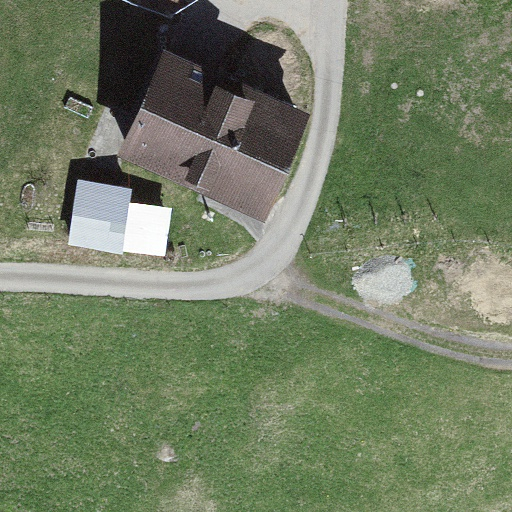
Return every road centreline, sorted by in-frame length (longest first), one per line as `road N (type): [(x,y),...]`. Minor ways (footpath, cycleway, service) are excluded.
road 1 (unclassified): [(366,0),(348,129),(303,235),(199,295),(0,294)]
road 2 (track): [(511,332),(323,279),(245,267)]
